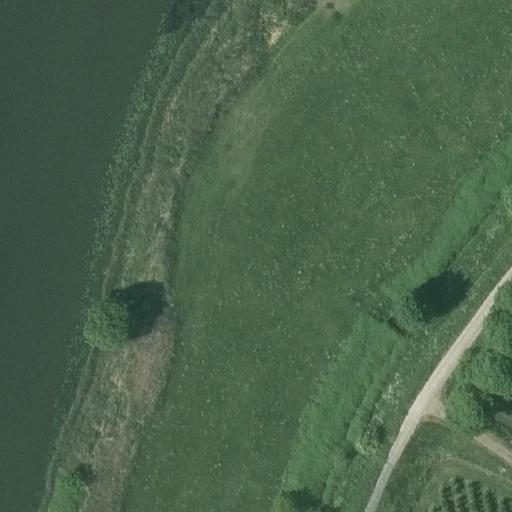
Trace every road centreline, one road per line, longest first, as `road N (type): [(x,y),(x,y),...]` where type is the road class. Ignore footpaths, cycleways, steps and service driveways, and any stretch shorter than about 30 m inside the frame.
road 1 (track): [(511,242),(446,318),(425,325),(368,301),(332,304),(249,391),(186,511)]
road 2 (unclassified): [(373,511),(405,433),(511,278)]
